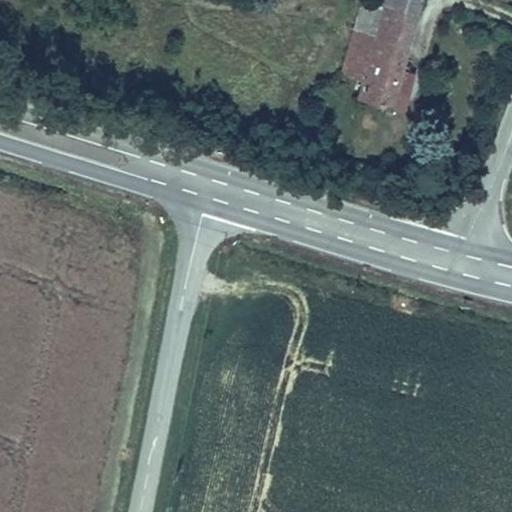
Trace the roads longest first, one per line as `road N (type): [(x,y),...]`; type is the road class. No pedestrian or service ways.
road 1 (tertiary): [(204,204),(135,511)]
road 2 (primary): [(463,247),(213,171)]
road 3 (primary): [(204,204),(450,278)]
road 4 (primary): [(213,171),(0,104)]
road 5 (primary): [(0,138),(204,204)]
road 6 (tertiary): [(463,247),(511,133)]
